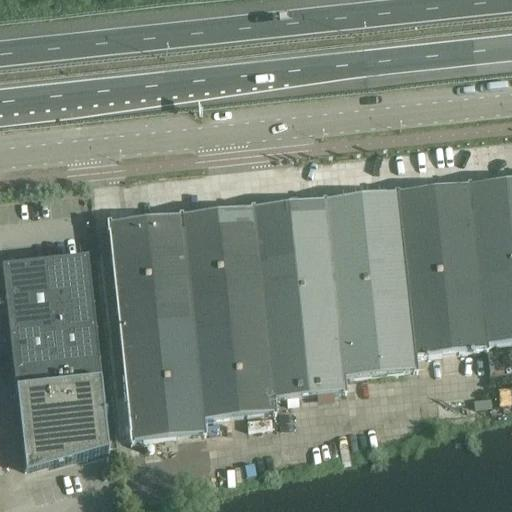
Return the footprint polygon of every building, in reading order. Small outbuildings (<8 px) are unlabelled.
[(511,185),(469,190),(486,351),(511,347),(511,185)] [(469,190),(399,198),(416,362),(486,355),(486,351),(469,190)] [(399,198),(326,206),(344,383),(417,375),(416,362),(399,198)] [(326,206),(254,213),(275,404),(346,397),(344,383),(326,206)] [(133,222),(156,220),(154,207),(132,209),(133,222)] [(254,213),(182,221),(204,425),(276,418),(275,404),(254,213)] [(182,221),(108,229),(130,447),(205,439),(182,221)] [(5,304),(6,312),(15,396),(25,483),(108,459),(100,386),(88,263),(1,273),(5,304)] [(494,412),(511,411),(511,389),(494,390),(494,412)]
